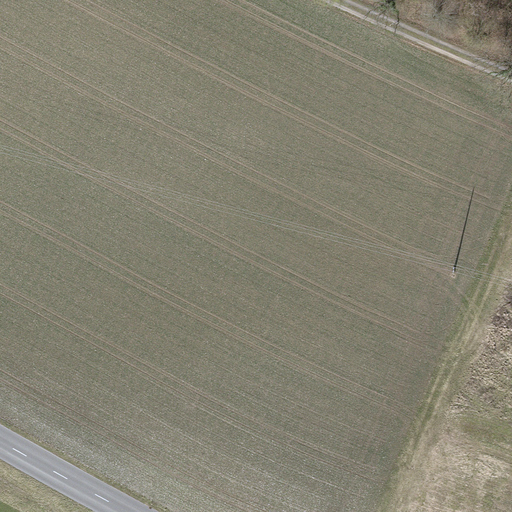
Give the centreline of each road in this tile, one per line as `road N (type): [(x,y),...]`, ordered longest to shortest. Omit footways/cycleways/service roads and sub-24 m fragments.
road 1 (track): [(341,0),(511,74)]
road 2 (secondary): [(0,439),(132,511)]
